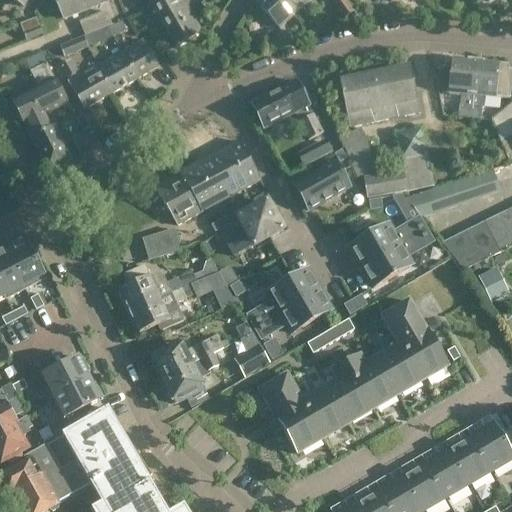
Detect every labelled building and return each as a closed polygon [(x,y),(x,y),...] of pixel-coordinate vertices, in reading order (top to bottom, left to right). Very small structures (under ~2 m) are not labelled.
[(54,0),(63,19),(112,0),(54,0)] [(147,0),(175,47),(201,32),(182,0),(147,0)] [(296,0),(260,0),(256,4),(279,29),(303,7),(296,0)] [(337,0),(332,4),(344,19),(353,12),(344,0),(337,0)] [(106,12),(79,23),(85,37),(107,28),(112,26),(106,12)] [(112,26),(107,28),(111,39),(125,33),(121,22),(112,26)] [(23,32),(26,39),(38,35),(35,27),(23,32)] [(85,37),(84,38),(88,48),(111,39),(107,28),(85,37)] [(277,38),(280,45),(291,40),(288,33),(277,38)] [(86,48),(82,37),(59,46),(63,57),(86,48)] [(135,81),(158,68),(143,41),(120,54),(135,81)] [(94,69),(109,96),(135,81),(120,54),(94,69)] [(38,89),(12,102),(24,126),(25,126),(26,128),(25,130),(28,137),(30,137),(31,139),(53,129),(52,128),(50,125),(54,123),(50,113),(67,105),(54,81),(41,55),(25,63),(30,72),(38,89)] [(451,61),(448,93),(467,95),(466,106),(459,105),(458,117),(470,118),(475,64),(451,61)] [(94,69),(79,77),(70,62),(60,67),(69,83),(84,110),(109,96),(94,69)] [(485,97),(509,99),(511,74),(511,69),(508,69),(508,65),(498,64),(498,66),(475,64),(470,118),(481,119),(482,108),(484,108),(485,97)] [(339,83),(349,128),(419,114),(410,68),(339,83)] [(296,82),(251,105),(264,130),(294,114),(308,141),(322,134),(296,82)] [(264,132),(269,143),(290,135),(286,124),(264,132)] [(60,166),(69,162),(53,129),(31,139),(31,140),(40,157),(46,168),(52,170),(60,166)] [(357,179),(377,170),(360,129),(339,138),(357,179)] [(402,171),(362,178),(366,198),(367,198),(407,191),(431,186),(421,129),(395,133),(402,171)] [(238,142),(189,168),(153,187),(177,226),(261,182),(238,142)] [(81,143),(74,149),(78,154),(86,148),(81,143)] [(346,160),(341,151),(334,155),(339,164),(346,160)] [(308,212),(350,188),(336,163),(306,180),(294,187),(308,212)] [(498,190),(491,171),(471,178),(478,197),(498,190)] [(382,209),(380,199),(368,201),(370,211),(382,209)] [(234,257),(281,231),(266,204),(229,224),(225,217),(211,225),(215,233),(219,231),(234,257)] [(511,209),(441,245),(463,271),(511,247),(511,209)] [(361,268),(426,230),(419,218),(392,233),(387,225),(349,247),(361,268)] [(373,289),(411,267),(406,258),(433,243),(426,230),(361,268),(373,289)] [(179,252),(173,231),(142,240),(149,261),(179,252)] [(45,280),(25,240),(5,251),(25,291),(45,280)] [(0,253),(0,288),(4,296),(3,297),(5,301),(25,291),(5,251),(0,253)] [(180,290),(192,285),(198,282),(194,272),(167,284),(163,276),(155,273),(148,277),(144,267),(124,276),(128,287),(120,291),(121,293),(119,296),(122,302),(125,303),(130,313),(180,290)] [(319,291),(307,270),(268,292),(273,301),(246,316),(253,329),(319,291)] [(495,270),(479,278),(492,304),(507,296),(503,288),(500,289),(496,280),(499,278),(495,270)] [(244,293),(238,283),(229,288),(235,298),(244,293)] [(192,285),(180,290),(130,313),(134,322),(132,325),(135,331),(138,332),(139,334),(169,321),(163,310),(196,295),(192,285)] [(331,312),(319,291),(253,329),(261,341),(288,326),(292,334),(331,312)] [(43,307),(38,296),(30,300),(36,311),(43,307)] [(367,306),(361,296),(352,301),(358,311),(367,306)] [(358,311),(352,301),(343,306),(349,316),(358,311)] [(382,317),(398,345),(365,364),(359,355),(332,370),(338,380),(302,401),(286,375),(259,391),(272,413),(265,416),(267,420),(269,419),(276,431),(275,432),(275,433),(282,430),(296,455),(448,366),(426,328),(425,329),(408,302),(382,317)] [(24,308),(13,313),(17,321),(28,315),(24,308)] [(444,350),(483,335),(474,312),(435,326),(444,350)] [(5,327),(17,321),(13,313),(2,319),(5,327)] [(348,320),(341,325),(347,335),(354,331),(348,320)] [(340,339),(347,335),(341,325),(334,329),(340,339)] [(334,329),(327,333),(333,343),(340,339),(334,329)] [(327,347),(333,343),(327,333),(321,337),(327,347)] [(314,341),(320,351),(327,347),(321,337),(314,341)] [(180,342),(150,357),(152,360),(151,363),(154,369),(157,370),(162,380),(213,354),(224,349),(218,338),(208,343),(186,354),(180,342)] [(320,351),(314,341),(307,345),(313,355),(320,351)] [(244,377),(269,362),(259,344),(234,359),(244,377)] [(447,352),(453,362),(460,358),(454,348),(447,352)] [(197,377),(219,366),(213,354),(162,380),(168,391),(166,394),(169,400),(173,401),(174,404),(203,389),(197,377)] [(36,380),(47,401),(90,379),(79,358),(36,380)] [(92,383),(90,379),(47,401),(58,423),(51,426),(57,438),(62,435),(80,425),(75,414),(101,401),(99,397),(102,396),(94,382),(92,383)] [(27,389),(23,381),(12,387),(16,395),(27,389)] [(0,435),(18,425),(17,423),(7,404),(7,402),(0,406),(0,435)] [(101,504),(148,478),(151,476),(130,444),(128,445),(108,409),(80,425),(62,435),(57,438),(23,458),(26,461),(0,475),(0,484),(2,488),(5,489),(6,492),(11,489),(23,511),(46,511),(49,511),(50,511),(53,511),(58,510),(58,506),(58,505),(57,503),(90,485),(101,504)] [(26,418),(17,423),(18,425),(0,435),(0,463),(1,465),(29,449),(21,436),(28,433),(27,431),(32,428),(26,418)] [(470,436),(492,473),(511,461),(511,453),(494,423),(470,436)] [(449,449),(447,450),(469,486),(492,473),(470,436),(449,449)] [(469,486),(447,450),(425,463),(446,500),(469,486)] [(425,463),(402,476),(422,511),(424,511),(446,500),(425,463)] [(392,511),(422,511),(402,476),(381,489),(379,490),(392,511)] [(187,511),(184,506),(172,511),(166,511),(151,485),(152,484),(148,478),(101,504),(90,510),(91,511),(187,511)] [(392,511),(379,490),(356,503),(361,511),(392,511)] [(361,511),(356,503),(341,511),(361,511)]
